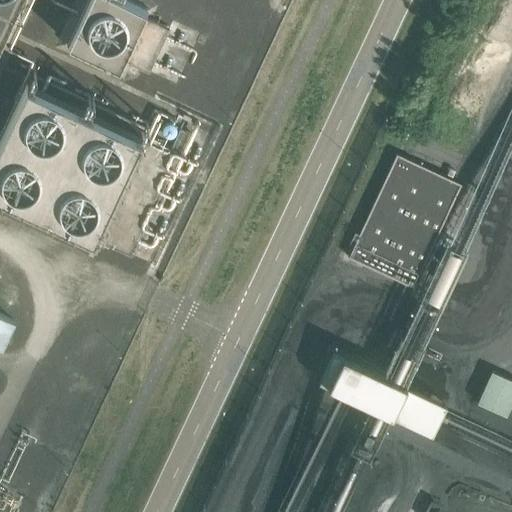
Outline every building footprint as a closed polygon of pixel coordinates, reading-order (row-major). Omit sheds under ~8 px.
[(85,0),(70,41),(179,84),(194,47),(166,36),(170,25),(144,15),(148,5),(136,0),(85,0)] [(28,84),(25,92),(35,96),(25,122),(56,134),(69,99),(28,84)] [(93,113),(79,141),(102,151),(97,160),(114,168),(131,130),(93,113)] [(461,183),(396,153),(347,256),(413,287),(461,183)] [(0,313),(0,346),(2,348),(14,321),(0,313)] [(439,418),(446,403),(394,378),(333,350),(318,380),(342,392),(379,409),(432,433),(439,418)] [(506,414),(511,400),(511,378),(491,369),(477,401),(506,414)]
